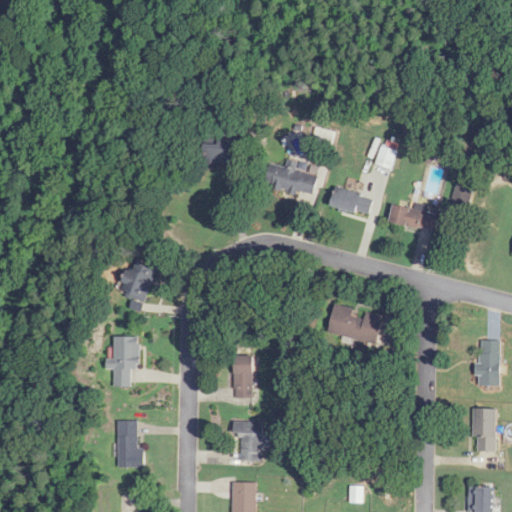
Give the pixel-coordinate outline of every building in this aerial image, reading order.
[(204,141),(204,164),(237,164),(237,141),(204,141)] [(400,153),(385,146),(377,164),(392,170),(400,153)] [(320,173),(271,165),(268,186),(317,194),(320,173)] [(454,201),(470,206),(475,189),(459,184),(454,201)] [(370,217),(376,199),(338,186),(332,205),(370,217)] [(436,231),(438,213),(430,212),(431,206),(418,205),(418,208),(394,205),(392,225),(436,231)] [(120,284),(140,301),(162,275),(141,258),(120,284)] [(384,317),(367,313),(366,319),(354,317),(356,309),(337,305),(330,332),(378,343),(384,317)] [(141,338),(115,337),(115,370),(118,370),(117,387),(133,387),(133,371),(141,371),(141,338)] [(503,386),(503,341),(480,341),(480,386),(503,386)] [(255,356),(236,356),(236,399),(255,399),(255,356)] [(498,452),(498,410),(475,410),(475,452),(498,452)] [(121,421),(121,468),(146,468),(146,449),(140,449),(140,421),(121,421)] [(264,422),(236,422),(236,437),(243,437),(243,462),(264,462),(264,422)] [(258,511),(258,483),(235,483),(234,511),(258,511)] [(495,511),(495,488),(477,488),(476,511),(495,511)]
